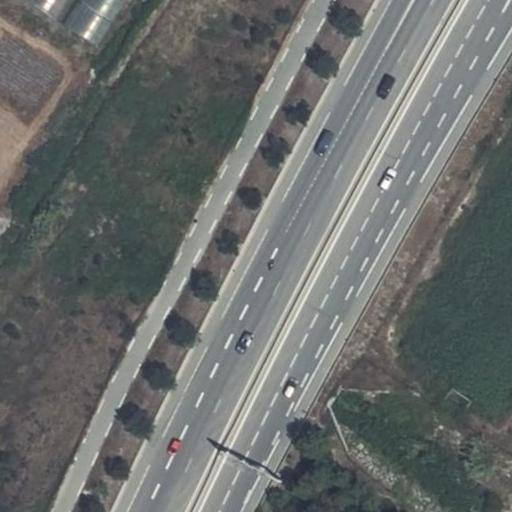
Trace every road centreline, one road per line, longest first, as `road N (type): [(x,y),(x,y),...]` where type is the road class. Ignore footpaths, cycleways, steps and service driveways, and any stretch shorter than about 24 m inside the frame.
road 1 (trunk): [(430,0),(165,511)]
road 2 (unclassified): [(323,0),(122,377),(60,511)]
road 3 (trunk): [(402,0),(177,424),(143,511)]
road 4 (trunk): [(220,511),(399,161)]
road 5 (trunk): [(399,161),(510,0)]
road 6 (trunk): [(399,161),(493,0)]
